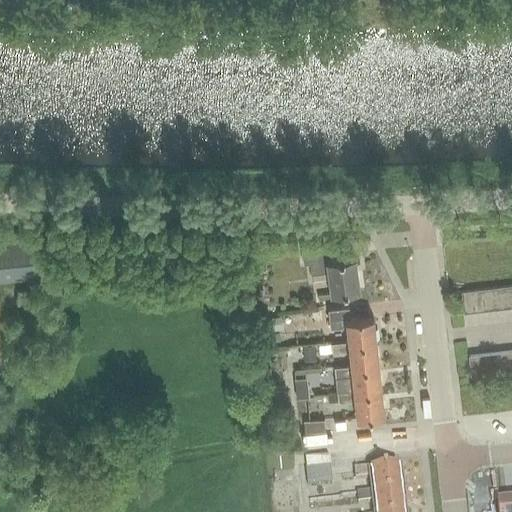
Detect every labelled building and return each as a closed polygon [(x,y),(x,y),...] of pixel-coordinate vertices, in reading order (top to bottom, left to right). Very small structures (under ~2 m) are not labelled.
[(0,283),(47,279),(44,243),(0,247),(0,283)] [(356,258),(326,262),(324,247),(301,250),(303,265),(309,264),(311,275),(327,273),(330,296),(360,292),(356,258)] [(505,308),(511,307),(511,286),(503,287),(505,308)] [(493,288),(495,309),(505,308),(503,287),(493,288)] [(485,310),(495,309),(493,288),(482,290),(485,310)] [(474,312),(485,310),(482,290),(472,291),(474,312)] [(464,313),(474,312),(472,291),(462,292),(464,313)] [(349,309),(328,311),(330,330),(347,328),(348,342),(349,345),(375,343),(373,318),(350,321),(349,309)] [(280,317),(264,319),(265,331),(281,329),(280,317)] [(378,367),(375,343),(349,345),(348,342),(331,344),(331,345),(332,353),(332,354),(350,352),(351,366),(351,370),(378,367)] [(315,345),(303,347),(304,362),(316,361),(315,345)] [(331,345),(318,346),(319,355),(332,353),(331,345)] [(500,353),(503,374),(511,372),(511,363),(511,352),(500,353)] [(492,375),(503,374),(500,353),(490,354),(492,375)] [(482,376),(492,375),(490,354),(480,355),(482,376)] [(472,377),(482,376),(480,355),(469,356),(472,377)] [(351,366),(334,368),(335,378),(352,377),(354,391),(354,394),(381,392),(378,367),(351,370),(351,366)] [(306,379),(295,379),(296,399),(308,398),(306,379)] [(383,417),(381,392),(354,394),(354,391),(329,393),(330,404),(355,401),(357,420),(383,417)] [(325,422),(305,423),(306,435),(326,433),(325,422)] [(373,468),(353,470),(355,481),(372,479),(374,493),(374,496),(400,493),(398,469),(374,472),(373,468)] [(330,471),(307,473),(308,487),(332,484),(330,471)] [(374,493),(356,495),(357,505),(375,503),(375,511),(402,511),(400,493),(374,496),(374,493)] [(496,511),(511,511),(511,503),(496,506),(496,511)]
